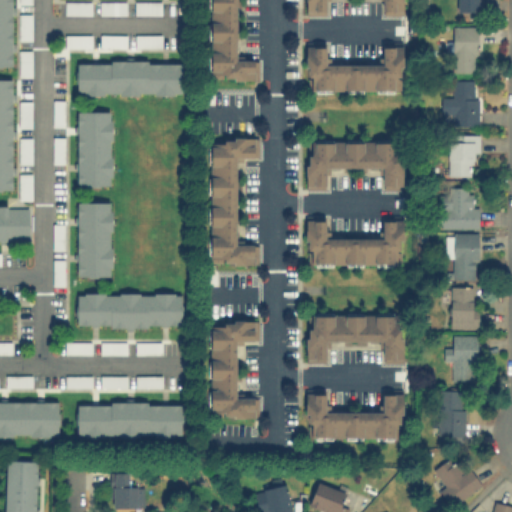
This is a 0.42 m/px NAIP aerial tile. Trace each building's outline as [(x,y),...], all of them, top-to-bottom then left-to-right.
[(0,0),(0,66),(13,66),(13,0),(0,0)] [(64,0),(64,14),(89,14),(89,0),(64,0)] [(125,14),(125,0),(98,0),(98,14),(125,14)] [(160,0),(133,0),(133,14),(160,14),(160,0)] [(209,0),(208,78),(259,79),(259,59),(235,59),(235,0),(209,0)] [(306,0),(306,14),(326,14),(326,0),(382,0),(382,15),(401,14),(400,0),(306,0)] [(479,0),(452,0),(452,11),(479,11),(479,0)] [(18,40),(31,40),(31,13),(18,13),(18,40)] [(475,25),(451,25),(451,72),(475,72),(475,25)] [(90,34),(64,34),(64,47),(90,47),(90,34)] [(125,34),(99,34),(99,47),(125,47),(125,34)] [(160,34),(133,34),(133,47),(160,47),(160,34)] [(305,45),(306,89),(402,89),(402,45),(381,45),(381,63),(325,63),(325,45),(305,45)] [(30,76),(30,49),(18,50),(18,76),(30,76)] [(75,95),(181,95),(181,59),(75,60),(75,95)] [(13,78),(0,78),(0,189),(13,189),(13,78)] [(451,113),(451,125),(476,124),(475,79),(451,79),(451,96),(440,96),(440,113),(451,113)] [(51,125),(62,125),(62,99),(51,99),(51,125)] [(30,127),(30,100),(18,100),(18,127),(30,127)] [(111,110),(75,110),(75,187),(111,187),(111,110)] [(475,133),(447,133),(447,175),(475,175),(475,133)] [(51,162),(63,162),(63,135),(51,135),(51,162)] [(18,163),(31,163),(31,136),(18,136),(18,163)] [(208,263),(253,263),(253,243),(235,243),(235,157),(258,157),(258,136),(209,136),(208,263)] [(402,185),(402,154),(393,154),(393,140),(311,140),(311,152),(305,152),(305,188),(325,188),(325,167),(381,167),(381,185),(402,185)] [(30,198),(30,173),(18,173),(18,198),(30,198)] [(475,227),(475,186),(440,186),(440,227),(475,227)] [(111,276),(111,201),(75,201),(75,276),(111,276)] [(0,241),(28,241),(28,204),(0,204),(0,241)] [(306,263),(400,263),(401,219),(381,219),(381,237),(324,236),(324,219),(307,219),(306,263)] [(51,249),(62,249),(62,222),(51,222),(51,249)] [(476,232),(445,232),(445,258),(451,258),(451,278),(476,278),(476,232)] [(51,285),(62,285),(62,258),(51,258),(51,285)] [(473,285),(448,285),(448,327),(473,327),(473,285)] [(181,291),(75,291),(75,326),(181,327),(181,291)] [(381,340),(381,362),(401,362),(402,323),(394,323),(394,313),(307,313),(306,361),(326,361),(326,340),(381,340)] [(235,340),(255,340),(256,321),(209,320),(208,417),(252,417),(252,396),(235,396),(235,340)] [(475,380),(475,334),(451,334),(451,345),(443,345),(443,361),(451,361),(451,380),(475,380)] [(12,341),(0,341),(0,354),(12,354),(12,341)] [(64,354),(91,354),(91,341),(64,341),(64,354)] [(99,354),(125,354),(125,341),(99,341),(99,354)] [(160,354),(160,341),(134,341),(134,354),(160,354)] [(31,375),(4,375),(4,386),(31,386),(31,375)] [(64,386),(89,386),(89,375),(64,375),(64,386)] [(125,386),(125,375),(99,375),(99,386),(125,386)] [(160,386),(160,375),(135,375),(135,386),(160,386)] [(462,437),(463,389),(438,389),(437,437),(462,437)] [(380,411),(324,410),(325,392),(306,392),(305,436),(401,438),(401,392),(381,392),(380,411)] [(0,436),(58,436),(58,399),(0,399),(0,436)] [(75,437),(181,438),(181,401),(75,400),(75,437)] [(451,503),(480,485),(468,466),(460,471),(451,456),(430,469),(451,503)] [(6,458),(3,511),(34,511),(36,459),(6,458)] [(143,507),(143,484),(129,484),(129,471),(110,471),(110,507),(143,507)] [(325,511),(344,511),(347,505),(339,502),(343,489),(315,481),(308,506),(326,511),(325,511)] [(271,511),(289,511),(285,484),(253,489),(257,511),(271,510),(271,511)] [(490,511),(511,511),(511,504),(493,501),(490,511)]
